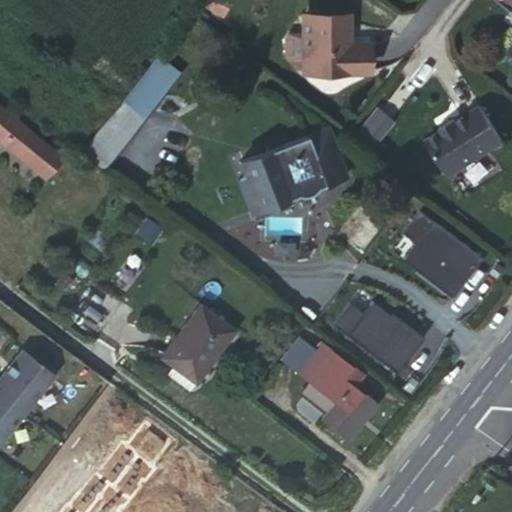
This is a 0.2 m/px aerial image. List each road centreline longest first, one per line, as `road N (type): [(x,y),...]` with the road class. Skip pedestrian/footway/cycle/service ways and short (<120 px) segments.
road 1 (unknown): [(303,511),(16,297)]
road 2 (secondary): [(459,410),(380,511)]
